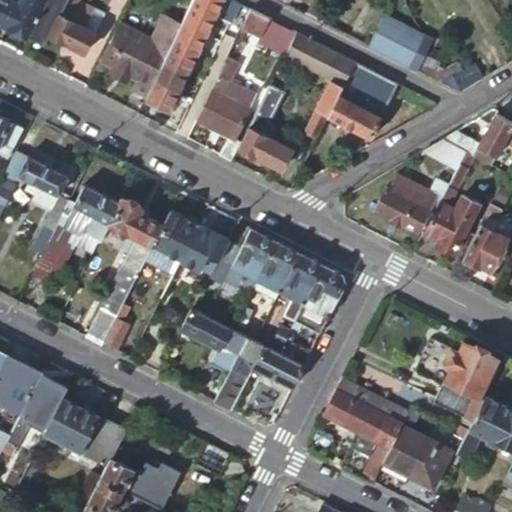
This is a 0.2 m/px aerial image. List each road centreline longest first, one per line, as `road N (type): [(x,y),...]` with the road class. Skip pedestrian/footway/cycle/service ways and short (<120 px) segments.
road 1 (residential): [(0,70),(284,214)]
road 2 (residential): [(0,316),(277,457)]
road 3 (residential): [(253,0),(462,106)]
road 4 (residential): [(373,260),(277,457)]
road 5 (residential): [(462,106),(284,214)]
road 6 (residential): [(373,260),(511,329)]
road 7 (residential): [(277,457),(384,511)]
